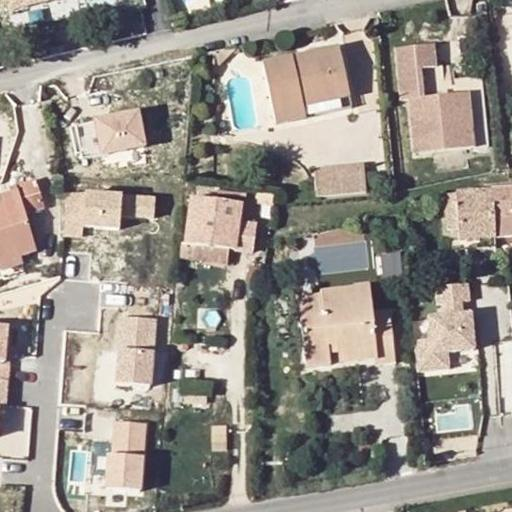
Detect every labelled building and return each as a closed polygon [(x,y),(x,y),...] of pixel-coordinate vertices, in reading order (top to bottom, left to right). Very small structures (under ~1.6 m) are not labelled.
[(7,0),(10,11),(60,1),(59,0),(7,0)] [(432,46),(396,50),(399,71),(418,69),(434,68),(432,46)] [(336,48),(263,64),(277,126),(306,120),(305,116),(349,107),(336,48)] [(418,69),(399,71),(400,88),(420,87),(418,69)] [(420,87),(400,88),(402,101),(409,100),(414,155),(473,149),(467,95),(421,99),(420,87)] [(80,157),(146,148),(140,110),(75,119),(80,157)] [(315,171),(317,198),(366,195),(364,168),(315,171)] [(0,261),(21,256),(21,257),(35,254),(23,214),(43,208),(35,181),(8,188),(9,194),(0,196),(0,261)] [(511,185),(489,187),(490,193),(491,220),(493,220),(495,240),(511,238),(511,185)] [(84,229),(123,227),(121,190),(65,193),(67,236),(84,235),(84,229)] [(460,230),(460,242),(495,240),(494,236),(493,220),(491,220),(490,193),(444,196),(446,230),(460,230)] [(156,218),(156,195),(125,194),(125,217),(156,218)] [(240,204),(192,197),(185,244),(195,245),(228,250),(252,254),(255,227),(238,224),(238,218),(240,204)] [(256,221),(238,218),(238,224),(255,227),(256,221)] [(495,240),(460,242),(461,250),(495,248),(495,240)] [(228,250),(195,245),(193,260),(225,264),(228,250)] [(22,265),(21,257),(21,256),(0,261),(0,268),(1,270),(22,265)] [(435,286),(437,308),(472,304),(470,282),(435,286)] [(377,350),(378,360),(379,367),(395,364),(389,312),(373,314),(370,289),(320,294),(322,316),(301,318),(307,368),(329,366),(328,348),(337,347),(338,355),(377,350)] [(298,297),(301,318),(322,316),(320,294),(298,297)] [(415,338),(418,374),(452,371),(451,351),(475,350),(473,312),(427,315),(428,337),(415,338)] [(121,323),(116,390),(150,393),(155,325),(121,323)] [(377,350),(338,355),(339,365),(378,360),(377,350)] [(9,382),(0,380),(0,413),(6,414),(9,382)] [(141,493),(145,425),(116,423),(113,457),(109,456),(107,490),(141,493)]
